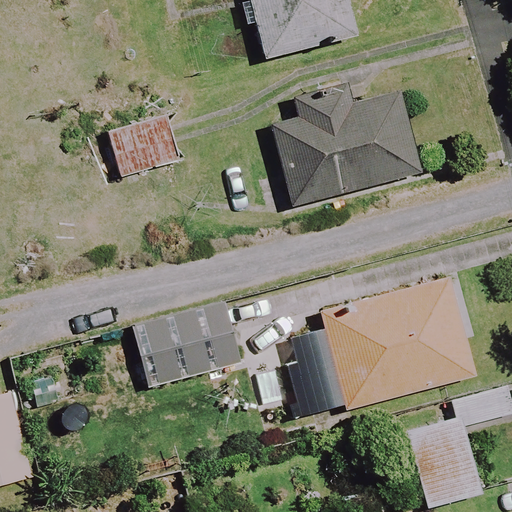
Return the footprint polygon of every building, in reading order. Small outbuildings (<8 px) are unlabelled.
[(243,0),(261,64),(355,39),(345,0),(243,0)] [(416,178),(392,77),(317,94),(323,120),(272,132),(290,207),(416,178)] [(103,137),(118,182),(175,163),(160,118),(103,137)] [(474,379),(449,280),(313,314),(338,413),(474,379)] [(240,369),(226,310),(130,332),(143,392),(240,369)] [(442,405),(447,424),(404,435),(423,511),(425,511),(478,498),(462,435),(507,424),(498,391),(442,405)] [(0,489),(29,483),(10,399),(0,400),(0,489)] [(378,511),(374,498),(328,511),(327,511),(378,511)]
